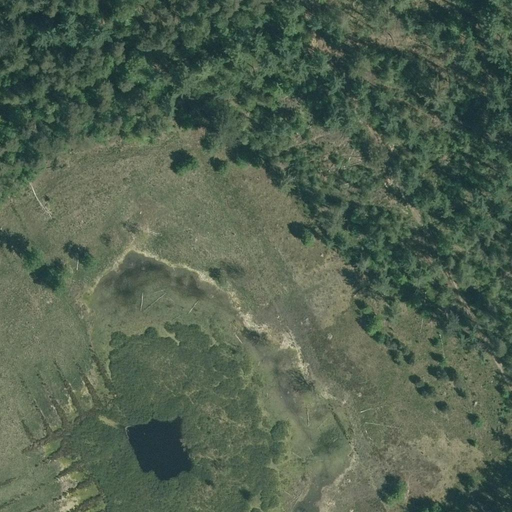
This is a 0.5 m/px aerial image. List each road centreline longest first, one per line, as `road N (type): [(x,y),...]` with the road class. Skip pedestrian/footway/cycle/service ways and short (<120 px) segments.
road 1 (track): [(298,0),(511,389)]
road 2 (track): [(256,0),(0,111)]
